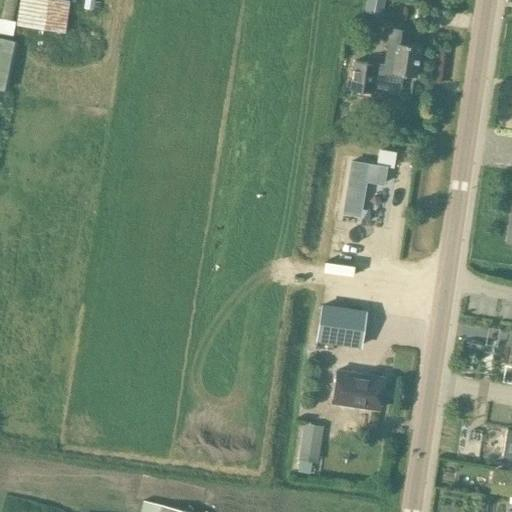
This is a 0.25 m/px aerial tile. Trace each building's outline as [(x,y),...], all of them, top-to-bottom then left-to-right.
[(47,0),(22,0),(18,24),(59,31),(64,3),(47,0)] [(382,71),(415,76),(420,46),(407,44),(409,30),(388,27),(382,71)] [(15,45),(0,42),(0,85),(7,87),(15,45)] [(348,90),(373,93),(378,65),(353,61),(348,90)] [(379,151),(377,165),(392,167),(394,153),(379,151)] [(351,161),(343,209),(360,212),(365,181),(383,184),(386,168),(351,161)] [(365,312),(322,306),(317,339),(360,346),(365,312)] [(331,402),(379,409),(384,378),(335,371),(331,402)] [(511,429),(507,429),(502,457),(511,458),(511,429)] [(511,494),(511,468),(495,467),(492,492),(511,494)] [(188,511),(143,500),(140,511),(188,511)]
